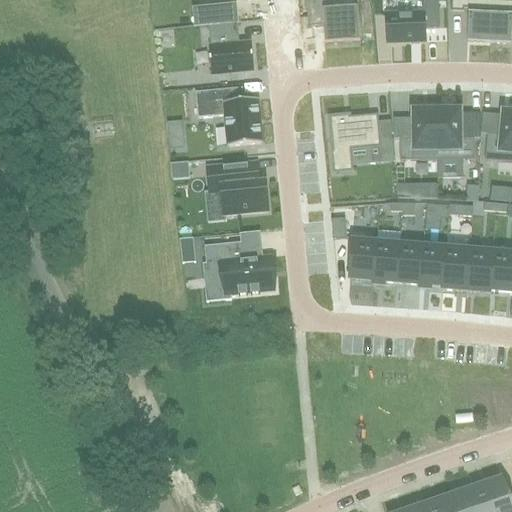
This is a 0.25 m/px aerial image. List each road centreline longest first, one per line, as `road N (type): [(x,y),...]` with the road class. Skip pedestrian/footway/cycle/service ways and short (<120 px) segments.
road 1 (residential): [(511,80),(318,79),(294,88),(284,117),(298,317),(511,338)]
road 2 (unclassified): [(162,511),(0,200)]
road 3 (residential): [(311,511),(511,439)]
